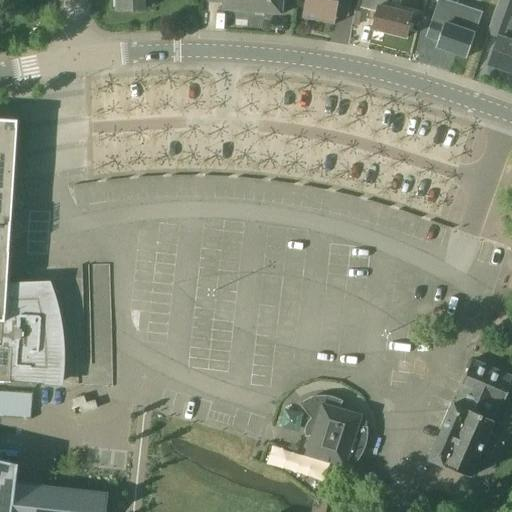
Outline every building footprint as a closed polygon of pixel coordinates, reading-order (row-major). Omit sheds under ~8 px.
[(116,0),(117,11),(142,10),(142,0),(116,0)] [(209,0),(209,2),(225,3),(224,10),(253,13),(253,0),(209,0)] [(253,0),(253,13),(257,13),(257,15),(265,16),(265,14),(284,15),(284,0),(253,0)] [(336,25),(338,15),(350,17),(353,0),(307,0),(304,19),(336,25)] [(390,0),(362,0),(361,9),(377,13),(373,30),(406,38),(412,14),(388,8),(390,0)] [(476,27),(462,22),(463,20),(448,15),(450,10),(444,7),(446,0),(428,0),(423,18),(432,21),(426,36),(440,41),(438,48),(468,58),(476,34),(474,33),(476,27)] [(500,37),(490,65),(511,73),(511,11),(498,6),(488,33),(500,37)] [(0,381),(11,382),(55,385),(57,374),(57,369),(57,363),(57,356),(57,348),(57,339),(55,329),(55,324),(54,318),(52,312),(42,311),(38,298),(34,285),(32,285),(7,284),(17,122),(0,120),(0,381)] [(87,183),(75,186),(78,204),(90,202),(87,183)] [(511,380),(511,376),(485,365),(473,360),(462,384),(463,385),(455,404),(454,404),(429,461),(470,478),(494,421),(502,402),(504,403),(511,386),(510,385),(511,380)] [(31,419),(31,411),(32,400),(32,392),(0,390),(0,416),(3,417),(22,418),(27,419),(31,419)] [(86,402),(84,395),(69,400),(72,409),(79,406),(82,414),(99,408),(96,399),(86,402)] [(343,402),(328,397),(321,397),(315,398),(309,400),(307,401),(304,402),(299,405),(315,424),(306,454),(346,466),(349,454),(357,461),(361,456),(362,453),(364,451),(366,445),(366,443),(367,440),(368,434),(367,428),(357,429),(361,417),(338,410),(343,402)] [(0,511),(106,511),(108,494),(27,486),(26,490),(13,487),(19,465),(0,460),(0,511)]
